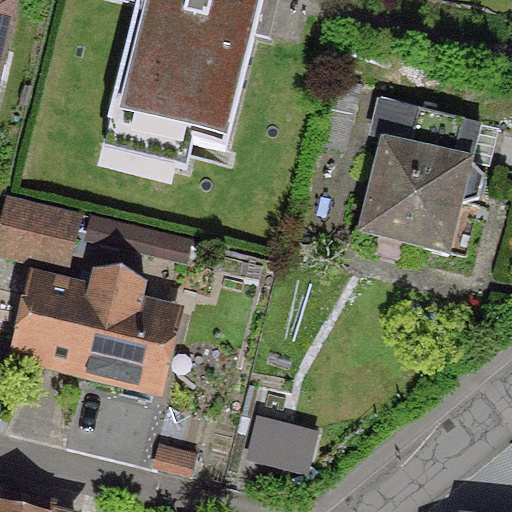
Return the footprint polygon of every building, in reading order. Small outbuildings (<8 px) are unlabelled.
[(273,0),(109,0),(109,4),(139,11),(102,161),(186,182),(194,151),(234,161),(273,0)] [(337,151),(352,90),(328,84),(312,145),(337,151)] [(397,251),(397,247),(442,258),(455,206),(458,207),(473,203),(477,181),(468,170),(464,169),(465,165),(464,165),(473,127),(375,103),(368,131),(387,136),(384,145),(377,144),(354,236),(375,242),(374,245),(397,251)] [(0,257),(60,272),(73,220),(3,203),(0,215),(0,257)] [(14,359),(148,392),(167,317),(134,309),(139,286),(116,273),(89,274),(84,297),(32,284),(14,359)] [(264,430),(258,472),(324,480),(329,438),(264,430)]
